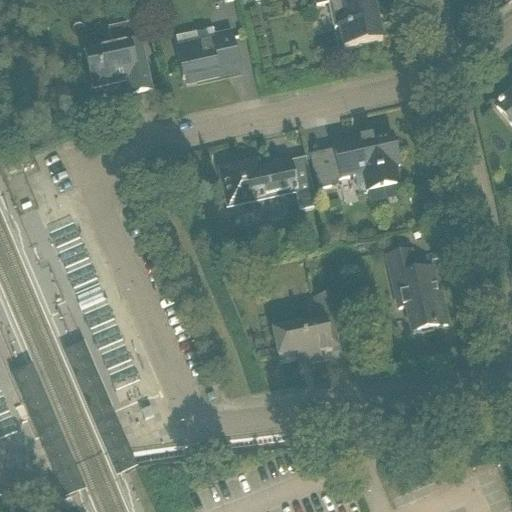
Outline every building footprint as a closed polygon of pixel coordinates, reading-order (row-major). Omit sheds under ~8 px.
[(335,30),(338,30),(343,52),(382,43),(372,0),(313,0),(316,9),(328,6),(333,31),(335,30)] [(232,36),(214,40),(213,32),(176,39),(179,52),(175,53),(182,82),(196,79),(197,83),(196,83),(196,85),(219,79),(218,74),(239,69),(232,36)] [(84,57),(91,93),(127,85),(130,99),(151,94),(140,45),(84,57)] [(511,95),(502,104),(501,103),(497,106),(498,107),(496,109),(510,126),(511,124),(511,95)] [(335,159),(311,164),(315,183),(318,182),(319,190),(317,191),(317,192),(335,188),(334,184),(340,182),(340,183),(355,179),(357,189),(359,193),(362,195),(377,193),(380,192),(399,188),(395,170),(399,169),(392,136),(355,144),(354,140),(332,145),(335,159)] [(29,159),(19,163),(23,174),(33,169),(29,159)] [(228,209),(295,195),(300,214),(317,210),(311,186),(296,190),(291,166),(254,175),(251,163),(237,167),(237,169),(220,173),(222,182),(220,182),(224,200),(226,200),(228,209)] [(343,234),(323,238),(325,250),(345,245),(343,234)] [(387,260),(396,303),(398,311),(410,308),(416,334),(412,335),(412,336),(447,328),(443,309),(440,310),(432,272),(414,276),(410,255),(387,260)] [(348,349),(344,330),(337,297),(314,302),(319,327),(303,331),(303,327),(272,334),(275,351),(260,354),(262,360),(277,357),(278,361),(296,357),(297,361),(348,349)]
